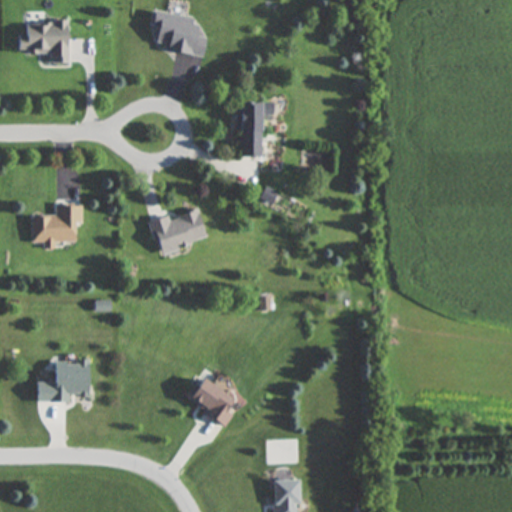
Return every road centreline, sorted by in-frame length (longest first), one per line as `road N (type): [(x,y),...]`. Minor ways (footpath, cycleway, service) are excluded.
road 1 (residential): [(195,511),(174,485),(133,461),(0,458)]
road 2 (residential): [(0,130),(159,131)]
